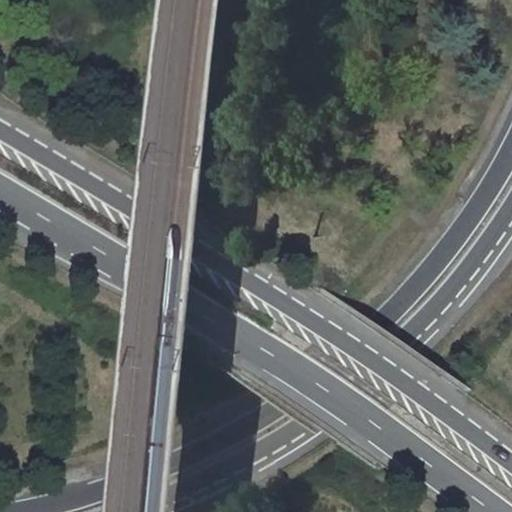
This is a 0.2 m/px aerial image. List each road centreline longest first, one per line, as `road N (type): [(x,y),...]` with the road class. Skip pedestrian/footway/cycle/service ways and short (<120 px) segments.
road 1 (primary): [(511,151),(433,267),(334,363),(171,463),(7,511)]
road 2 (primary): [(511,463),(305,315),(0,127)]
road 3 (primary): [(0,194),(266,353),(490,511)]
road 4 (primary): [(135,511),(268,449),(371,374),(429,320),(511,214)]
